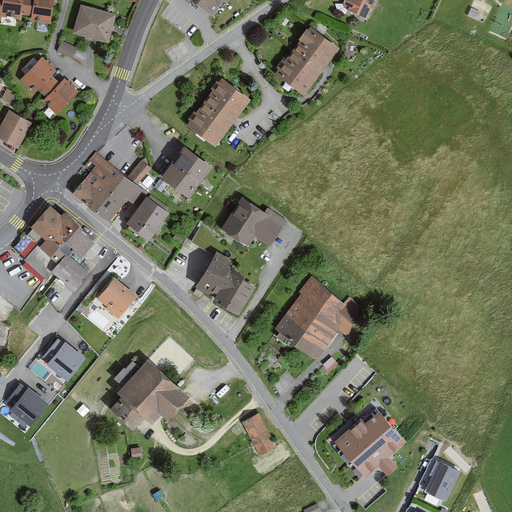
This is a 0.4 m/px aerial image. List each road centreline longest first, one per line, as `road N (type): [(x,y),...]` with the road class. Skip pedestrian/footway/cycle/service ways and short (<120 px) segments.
road 1 (residential): [(46,185),(228,344),(346,511)]
road 2 (unclassified): [(129,105),(282,0)]
